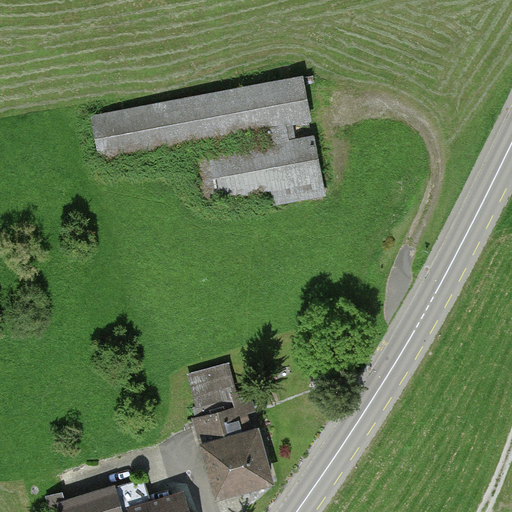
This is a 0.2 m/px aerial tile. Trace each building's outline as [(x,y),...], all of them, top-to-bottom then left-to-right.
[(306,77),(95,116),(103,161),(267,131),(270,146),(197,159),(205,205),(268,193),(271,208),(328,197),(316,135),(298,139),(296,126),(314,123),(306,77)] [(231,365),(189,378),(199,410),(240,398),(231,365)] [(275,489),(259,430),(200,445),(215,505),(275,489)] [(124,511),(117,485),(56,501),(58,511),(124,511)] [(189,511),(184,495),(131,511),(189,511)]
